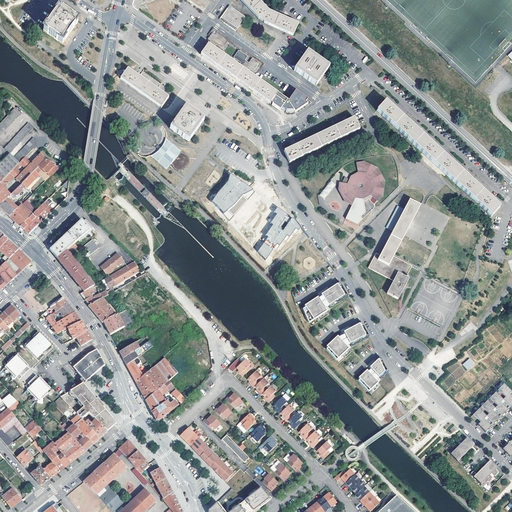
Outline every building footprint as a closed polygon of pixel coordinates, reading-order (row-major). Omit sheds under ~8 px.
[(266,9),(256,0),(239,0),(253,15),(257,18),(260,21),(265,23),(290,35),(295,23),(266,9)] [(243,16),(227,5),(219,17),(223,20),(222,22),(233,30),(237,24),(243,16)] [(58,9),(44,30),(62,43),(77,21),(58,9)] [(237,24),(233,30),(253,43),(256,38),(237,24)] [(218,52),(226,41),(212,31),(204,42),(206,43),(218,52)] [(256,38),(253,43),(264,51),(272,40),(261,32),(256,38)] [(206,43),(199,53),(206,58),(223,70),(247,88),(265,100),(268,103),(269,102),(275,93),(253,77),(250,75),(242,69),(238,66),(218,52),(206,43)] [(305,50),(292,69),(303,77),(313,84),(326,65),(305,50)] [(241,61),(238,66),(242,69),(244,67),(242,66),(245,61),(243,60),(245,57),(237,51),(234,56),(241,61)] [(248,63),(245,61),(242,66),(244,67),(242,69),(250,75),(251,72),(252,72),(255,69),(259,64),(255,61),(251,59),(248,63)] [(123,73),(119,77),(161,107),(169,96),(159,89),(138,74),(127,67),(125,69),(122,69),(123,73)] [(275,93),(269,102),(270,103),(270,104),(278,110),(279,107),(280,108),(282,109),(283,110),(285,111),(287,111),(288,110),(290,110),(291,109),(292,112),(305,103),(303,102),(305,99),(293,90),(286,100),(275,93)] [(11,98),(7,94),(2,98),(7,102),(11,98)] [(424,138),(383,100),(375,110),(422,154),(488,215),(497,205),(424,138)] [(185,106),(169,128),(188,141),(204,120),(195,113),(185,106)] [(0,144),(0,133),(20,114),(15,109),(0,123),(0,156),(4,160),(10,154),(28,134),(34,128),(29,123),(18,134),(4,148),(0,144)] [(292,146),(282,150),(288,161),(358,127),(352,116),(346,120),(329,127),(300,142),(292,146)] [(35,139),(34,138),(14,158),(19,163),(23,160),(24,158),(31,151),(36,147),(35,139)] [(162,146),(162,147),(161,148),(159,150),(158,152),(156,153),(154,154),(152,154),(150,154),(166,168),(169,165),(171,165),(172,166),(173,168),(175,169),(176,170),(178,170),(179,170),(180,170),(181,169),(182,169),(183,168),(185,166),(186,164),(187,163),(188,162),(189,160),(189,158),(188,156),(187,154),(185,153),(184,152),(182,152),(181,151),(165,138),(164,141),(163,143),(162,146)] [(11,173),(19,163),(14,158),(10,154),(4,160),(0,163),(0,183),(2,182),(11,173)] [(34,172),(45,160),(41,154),(16,179),(19,182),(12,189),(15,191),(22,184),(34,172)] [(29,163),(24,158),(23,160),(19,163),(11,173),(2,182),(4,184),(8,183),(14,177),(15,178),(29,163)] [(37,175),(38,174),(42,170),(46,175),(49,178),(53,174),(51,171),(56,166),(55,166),(45,160),(34,172),(37,175)] [(360,218),(364,214),(363,200),(364,200),(368,197),(369,200),(374,205),(377,201),(378,202),(383,196),(385,181),(378,168),(364,161),(356,163),(358,172),(351,176),(348,184),(339,183),(339,190),(345,203),(352,206),(346,219),(358,224),(362,219),(360,218)] [(26,189),(39,176),(38,174),(37,175),(34,172),(22,184),(25,188),(26,189)] [(254,191),(230,175),(228,183),(219,192),(211,203),(230,221),(254,191)] [(138,182),(136,185),(131,180),(129,182),(140,192),(144,187),(138,182)] [(331,181),(319,195),(323,199),(336,185),(331,181)] [(15,198),(25,188),(22,184),(15,191),(11,195),(15,198)] [(141,184),(140,185),(144,189),(141,193),(145,197),(150,193),(141,184)] [(1,186),(0,185),(0,207),(7,200),(11,195),(1,186)] [(150,193),(145,198),(158,211),(163,206),(150,193)] [(391,255),(417,204),(407,199),(378,254),(374,252),(367,267),(391,280),(385,292),(396,298),(407,277),(405,276),(406,275),(404,274),(409,265),(391,255)] [(0,207),(0,208),(10,217),(18,209),(7,200),(0,207)] [(49,206),(47,207),(44,204),(34,214),(38,217),(40,215),(44,219),(54,210),(49,206)] [(18,209),(10,217),(14,221),(26,210),(21,206),(18,209)] [(292,219),(277,208),(274,213),(277,215),(271,224),(273,226),(266,236),(268,239),(257,253),(266,262),(278,246),(280,247),(287,237),(290,238),(296,230),(299,232),(301,229),(292,219)] [(18,225),(20,227),(32,216),(26,210),(14,221),(16,223),(18,225)] [(32,215),(32,216),(20,227),(23,230),(25,231),(27,233),(28,235),(40,223),(32,215)] [(86,219),(83,222),(90,230),(93,228),(86,219)] [(68,249),(74,244),(79,239),(90,230),(83,222),(82,221),(65,236),(50,250),(57,258),(66,251),(68,249)] [(0,251),(5,256),(3,259),(5,261),(2,263),(4,264),(5,263),(9,259),(18,250),(15,247),(4,237),(0,240),(0,251)] [(263,242),(259,239),(253,248),(257,250),(263,242)] [(100,248),(92,240),(84,246),(91,255),(100,248)] [(74,244),(68,249),(71,253),(77,247),(74,244)] [(4,264),(0,267),(0,275),(2,277),(0,279),(0,290),(8,284),(16,276),(31,263),(24,255),(18,250),(9,259),(19,269),(14,273),(5,263),(4,264)] [(94,286),(66,251),(57,258),(72,277),(84,292),(92,287),(94,286)] [(123,261),(118,254),(101,267),(107,274),(123,261)] [(134,261),(133,262),(117,272),(104,280),(100,282),(107,290),(110,288),(139,271),(134,261)] [(105,291),(107,290),(100,282),(98,283),(105,291)] [(340,283),(337,284),(345,296),(346,294),(340,283)] [(337,284),(321,295),(322,297),(328,306),(345,296),(337,284)] [(81,294),(90,306),(102,299),(108,295),(106,291),(95,296),(95,295),(96,294),(95,293),(97,292),(92,287),(84,292),(81,294)] [(348,296),(346,294),(345,296),(328,306),(330,308),(348,296)] [(304,306),(305,308),(319,299),(318,297),(304,306)] [(322,297),(319,299),(325,308),(328,306),(322,297)] [(68,304),(64,299),(52,307),(50,308),(52,310),(54,309),(56,312),(68,304)] [(102,299),(90,306),(88,306),(102,323),(104,322),(118,315),(107,305),(102,299)] [(319,299),(305,308),(303,309),(309,323),(327,311),(325,308),(319,299)] [(68,304),(56,312),(55,313),(57,315),(60,313),(65,320),(75,313),(68,304)] [(4,313),(12,322),(20,315),(17,312),(11,306),(4,313)] [(4,313),(0,316),(0,319),(7,327),(12,322),(4,313)] [(67,329),(81,322),(80,319),(75,313),(65,320),(57,324),(53,327),(57,334),(62,331),(62,332),(68,330),(67,329)] [(51,315),(47,318),(53,327),(57,324),(51,315)] [(110,335),(124,327),(118,315),(104,322),(106,327),(109,334),(110,335)] [(73,340),(76,339),(88,333),(81,322),(67,329),(68,330),(73,340)] [(31,326),(28,323),(20,330),(20,331),(23,333),(31,326)] [(350,344),(351,346),(369,337),(362,323),(359,324),(365,336),(350,344)] [(345,335),(350,344),(365,336),(359,324),(343,332),(345,335)] [(34,339),(31,341),(26,346),(37,358),(43,353),(42,352),(44,349),(45,350),(51,345),(40,333),(34,339)] [(88,333),(76,339),(81,347),(91,340),(92,340),(88,333)] [(345,335),(339,338),(347,346),(350,344),(345,335)] [(326,347),(328,348),(339,338),(337,336),(326,347)] [(328,348),(326,350),(336,360),(349,348),(347,346),(339,338),(328,348)] [(4,347),(6,349),(13,343),(11,340),(4,347)] [(135,359),(152,346),(149,341),(139,348),(123,359),(127,366),(135,359)] [(123,359),(139,348),(136,342),(119,352),(122,356),(122,358),(123,359)] [(106,365),(98,352),(91,357),(89,354),(85,358),(86,360),(75,369),(83,378),(86,382),(106,365)] [(50,388),(18,354),(14,357),(13,356),(7,362),(8,363),(4,366),(8,370),(12,374),(15,377),(16,376),(19,379),(20,377),(27,384),(25,386),(28,389),(27,390),(30,393),(34,397),(37,401),(41,398),(42,399),(48,393),(47,392),(50,388)] [(86,360),(85,358),(73,368),(75,369),(86,360)] [(380,358),(378,359),(384,372),(379,378),(380,379),(388,372),(380,358)] [(127,366),(136,382),(148,372),(152,368),(153,367),(151,365),(142,371),(143,372),(141,374),(138,368),(137,369),(135,366),(138,364),(135,359),(127,366)] [(153,367),(152,368),(157,376),(140,390),(143,396),(146,401),(164,385),(168,381),(178,373),(172,368),(164,359),(153,367)] [(371,369),(379,378),(384,372),(378,359),(369,368),(371,369)] [(469,359),(462,365),(467,370),(474,365),(469,359)] [(240,374),(243,377),(249,371),(247,368),(250,365),(245,360),(236,368),(239,370),(241,373),(240,374)] [(157,376),(152,368),(148,372),(136,382),(140,390),(157,376)] [(371,369),(368,372),(376,380),(379,378),(371,369)] [(368,372),(366,370),(358,378),(360,380),(368,372)] [(255,387),(260,382),(258,379),(261,376),(256,371),(247,379),(250,382),(252,384),(251,385),(254,388),(255,387)] [(368,372),(360,380),(358,381),(368,392),(378,383),(376,380),(368,372)] [(259,393),(261,396),(262,395),(268,389),(271,386),(263,378),(260,382),(255,387),(257,389),(260,392),(259,393)] [(164,385),(169,391),(173,387),(168,381),(164,385)] [(89,413),(96,420),(107,431),(112,427),(117,423),(93,395),(84,384),(61,397),(76,413),(82,419),(85,417),(89,413)] [(504,384),(470,417),(474,421),(477,419),(480,422),(478,425),(485,432),(491,427),(486,422),(484,419),(486,417),(489,419),(494,424),(499,418),(495,413),(492,411),(495,408),(497,411),(502,416),(508,410),(503,405),(500,402),(503,400),(505,402),(510,407),(511,405),(511,397),(508,393),(510,391),(504,384)] [(167,401),(169,400),(168,398),(164,400),(162,396),(169,391),(164,385),(146,401),(152,412),(167,401)] [(268,389),(262,395),(265,397),(267,400),(266,401),(269,403),(275,397),(273,394),(276,391),(271,386),(268,389)] [(171,394),(174,396),(181,404),(185,400),(175,390),(171,394)] [(17,401),(10,393),(2,400),(8,408),(17,401)] [(228,398),(226,400),(234,409),(237,406),(238,407),(243,402),(234,394),(232,396),(229,399),(228,398)] [(277,412),(280,414),(281,413),(286,408),(283,406),(287,402),(282,397),(273,406),(275,408),(278,411),(277,412)] [(159,421),(178,406),(174,401),(170,404),(169,404),(167,401),(152,412),(156,420),(157,421),(159,421)] [(217,408),(215,411),(223,420),(226,417),(227,418),(232,413),(223,404),(221,406),(218,409),(217,408)] [(286,408),(281,413),(283,415),(286,418),(285,419),(287,422),(288,421),(293,416),(291,413),(294,410),(289,405),(286,408)] [(9,408),(0,415),(0,429),(15,417),(9,408)] [(293,416),(288,421),(290,423),(293,426),(292,427),(294,429),(301,423),(298,421),(302,417),(297,412),(293,416)] [(97,441),(101,438),(82,419),(76,413),(74,415),(80,421),(74,426),(81,433),(93,445),(97,441)] [(252,417),(249,414),(244,419),(240,423),(243,425),(242,427),(246,431),(256,423),(253,421),(251,418),(252,417)] [(206,419),(204,422),(212,430),(215,428),(215,429),(220,424),(212,416),(210,418),(207,421),(206,419)] [(0,429),(0,438),(7,447),(13,442),(5,432),(14,424),(23,434),(27,431),(25,429),(15,417),(0,429)] [(82,419),(101,438),(106,432),(107,431),(96,420),(91,424),(85,417),(82,419)] [(32,437),(42,430),(35,422),(34,421),(25,429),(27,431),(32,437)] [(81,433),(74,426),(73,424),(66,431),(74,440),(81,433)] [(303,438),(305,441),(306,440),(311,435),(309,432),(313,429),(308,424),(299,432),(301,435),(304,437),(303,438)] [(263,428),(260,425),(250,435),(257,442),(266,434),(264,432),(262,429),(263,428)] [(194,433),(189,428),(181,436),(182,437),(186,440),(194,433)] [(64,429),(62,431),(66,435),(54,445),(59,450),(62,454),(70,464),(77,458),(85,452),(74,440),(66,431),(64,430),(64,429)] [(311,435),(306,440),(309,442),(311,445),(310,446),(313,448),(319,442),(317,440),(320,437),(315,431),(311,435)] [(93,445),(81,433),(74,440),(85,452),(89,448),(93,445)] [(199,438),(194,433),(186,440),(189,444),(190,445),(199,438)] [(273,439),(271,436),(262,445),(265,448),(263,449),(268,454),(277,445),(275,443),(272,440),(273,439)] [(472,444),(473,444),(467,438),(465,439),(463,437),(459,441),(462,443),(460,445),(458,442),(454,446),(456,449),(454,450),(452,448),(448,452),(461,465),(464,461),(461,458),(460,457),(461,456),(462,454),(463,456),(467,453),(465,451),(466,450),(467,449),(469,450),(472,447),(471,446),(472,444)] [(204,443),(199,438),(190,445),(192,447),(196,451),(204,443)] [(511,439),(511,441),(511,442),(511,447),(508,444),(502,449),(510,457),(511,454),(511,439)] [(36,440),(33,442),(39,454),(43,452),(36,440)] [(128,441),(119,450),(122,454),(128,460),(137,451),(135,449),(132,445),(128,441)] [(326,442),(318,451),(320,453),(323,456),(322,457),(324,460),(330,454),(333,451),(333,449),(331,448),(326,442)] [(55,453),(59,450),(54,445),(53,443),(43,451),(52,463),(59,472),(65,468),(70,464),(62,454),(58,456),(55,453)] [(209,448),(204,443),(196,451),(197,452),(201,456),(209,448)] [(214,453),(209,448),(201,456),(204,459),(206,461),(214,453)] [(17,458),(25,467),(33,460),(33,459),(26,451),(17,458)] [(143,471),(149,464),(137,451),(128,460),(136,470),(140,467),(143,471)] [(219,458),(214,453),(206,461),(207,462),(211,466),(219,458)] [(92,474),(83,483),(96,496),(108,485),(127,468),(118,458),(114,454),(106,461),(92,474)] [(287,463),(297,472),(299,470),(298,469),(300,466),(303,464),(294,455),(291,458),(288,455),(284,459),(287,463)] [(224,463),(219,458),(211,466),(212,467),(216,471),(224,463)] [(290,473),(278,461),(271,469),(284,482),(286,479),(285,478),(288,475),(290,473)] [(150,473),(160,468),(156,462),(151,465),(147,469),(150,473)] [(495,469),(497,468),(491,462),(490,463),(489,464),(487,463),(484,466),(486,468),(484,469),(483,470),(482,468),(479,472),(480,473),(479,474),(478,475),(477,474),(473,470),(470,474),(483,487),(487,483),(484,480),(486,479),(488,481),(492,477),(490,475),(491,473),(494,476),(498,472),(495,469)] [(55,475),(59,472),(52,463),(42,471),(50,479),(55,475)] [(229,468),(224,463),(216,471),(220,475),(221,476),(229,468)] [(48,480),(50,479),(42,471),(39,467),(31,474),(41,486),(48,480)] [(150,473),(155,484),(165,478),(160,468),(150,473)] [(226,481),(234,473),(229,468),(221,476),(224,479),(226,481)] [(342,479),(356,495),(364,487),(365,486),(350,469),(344,474),(342,476),(340,473),(334,479),(338,483),(342,479)] [(265,480),(263,482),(272,491),(274,489),(273,487),(275,485),(278,483),(269,474),(264,479),(265,480)] [(155,484),(163,499),(172,493),(165,478),(155,484)] [(108,485),(96,496),(109,508),(112,511),(120,511),(127,506),(108,485)] [(261,487),(229,511),(225,511),(221,506),(219,508),(216,504),(213,507),(213,508),(210,510),(210,511),(250,511),(253,510),(254,511),(262,505),(261,504),(269,498),(261,487)] [(355,496),(369,511),(370,511),(379,504),(364,487),(356,495),(355,496)] [(235,490),(233,488),(218,502),(219,505),(225,499),(235,490)] [(2,494),(0,495),(11,509),(21,501),(12,489),(3,496),(2,494)] [(144,511),(156,502),(145,489),(127,506),(120,511),(144,511)] [(162,499),(170,509),(167,511),(172,511),(182,511),(172,493),(163,499),(162,499)] [(329,493),(303,511),(325,511),(337,503),(329,493)] [(414,511),(397,496),(379,511),(414,511)]
